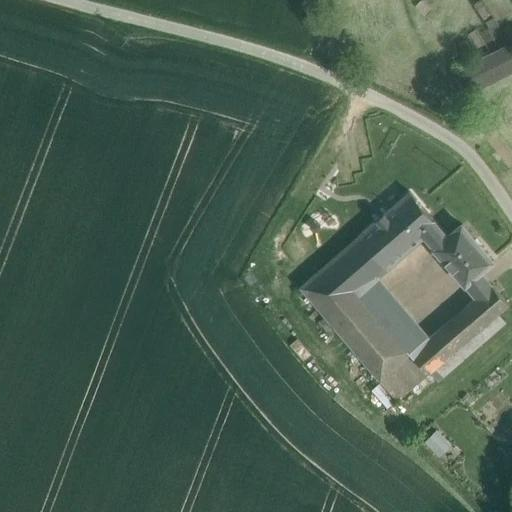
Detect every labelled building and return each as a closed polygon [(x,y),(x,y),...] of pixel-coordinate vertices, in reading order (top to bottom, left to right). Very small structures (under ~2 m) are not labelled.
[(477,51),(504,41),(493,10),(466,19),(477,51)] [(511,46),(457,76),(471,101),(511,78),(511,46)] [(411,192),(332,260),(361,292),(376,278),(425,236),(435,248),(449,236),(411,192)] [(449,236),(435,248),(466,284),(481,271),(494,261),(463,225),(449,236)] [(376,278),(361,292),(332,260),(301,286),(398,400),(429,373),(412,354),(429,339),(376,278)] [(429,339),(412,354),(429,373),(430,372),(437,379),(506,321),(499,313),(510,304),(481,271),(466,284),(477,298),(429,339)]
